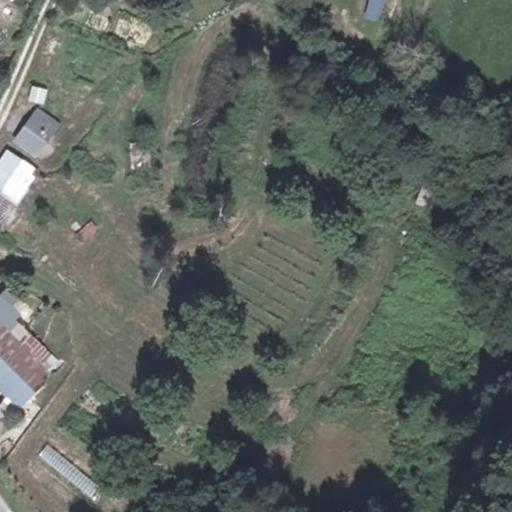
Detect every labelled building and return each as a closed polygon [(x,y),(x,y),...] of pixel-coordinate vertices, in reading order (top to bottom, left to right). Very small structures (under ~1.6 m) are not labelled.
[(368,0),(364,16),(382,22),(388,0),(368,0)] [(36,107),(14,142),(37,156),(59,121),(36,107)] [(37,169),(6,149),(0,159),(0,223),(1,225),(37,169)] [(424,183),(414,202),(436,212),(445,193),(424,183)] [(0,302),(0,382),(26,406),(54,376),(6,333),(19,319),(0,302)] [(0,408),(0,427),(14,418),(5,404),(0,408)]
